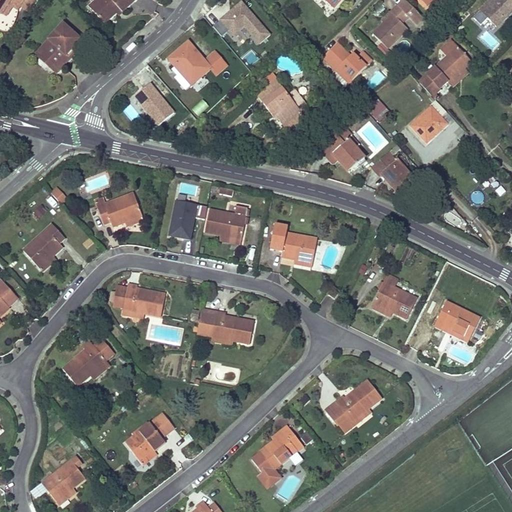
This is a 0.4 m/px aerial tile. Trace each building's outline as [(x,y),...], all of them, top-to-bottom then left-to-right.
[(0,0),(0,13),(2,15),(9,4),(11,2),(20,8),(27,12),(34,0),(0,0)] [(97,0),(88,8),(92,12),(101,4),(97,0)] [(97,0),(101,4),(92,12),(104,25),(116,14),(114,12),(118,9),(122,13),(136,1),(134,0),(97,0)] [(323,0),(335,11),(345,0),(323,0)] [(392,15),(384,23),(373,35),(388,50),(407,30),(401,24),(407,18),(416,26),(423,19),(404,0),(403,0),(390,13),(392,15)] [(511,0),(490,0),(491,1),(473,19),(480,26),(487,19),(495,28),(511,10),(511,0)] [(270,36),(242,1),(230,11),(220,19),(222,21),(230,31),(234,36),(244,28),(259,46),(270,36)] [(11,2),(9,4),(13,6),(19,10),(20,8),(11,2)] [(9,4),(2,15),(5,17),(13,6),(9,4)] [(390,13),(382,22),(384,23),(392,15),(390,13)] [(452,32),(460,24),(455,19),(447,26),(452,32)] [(230,31),(222,21),(215,26),(223,36),(230,31)] [(62,25),(48,40),(52,43),(41,55),(57,69),(71,54),(69,52),(79,40),(62,25)] [(52,43),(48,40),(35,55),(54,72),(57,69),(41,55),(52,43)] [(79,40),(69,52),(71,54),(73,55),(83,43),(79,40)] [(447,57),(428,75),(440,89),(447,82),(448,83),(471,62),(451,40),(441,50),(447,57)] [(168,60),(175,68),(177,66),(193,84),(211,69),(217,76),(228,67),(216,53),(205,62),(188,43),(168,60)] [(323,58),(336,72),(340,68),(353,81),(372,62),(363,52),(356,58),(353,55),(351,57),(348,59),(345,56),(347,54),(337,44),(323,58)] [(177,66),(175,68),(191,86),(193,84),(177,66)] [(340,68),(336,72),(350,85),(353,81),(340,68)] [(274,115),(284,128),(301,114),(288,97),(276,82),(256,96),(272,117),(274,115)] [(151,84),(136,96),(159,125),(174,112),(151,84)] [(296,90),(288,97),(301,114),(309,108),(296,90)] [(202,100),(191,111),(198,117),(208,106),(202,100)] [(426,145),(435,137),(434,135),(441,129),(438,125),(442,121),(441,120),(446,114),(436,104),(410,127),(426,145)] [(301,114),(284,128),(287,131),(304,118),(301,114)] [(434,135),(435,137),(446,126),(442,121),(438,125),(441,129),(434,135)] [(343,126),(323,143),(339,161),(341,159),(352,171),(364,160),(355,149),(359,145),(343,126)] [(339,161),(323,143),(317,148),(333,165),(339,161)] [(388,153),(373,166),(387,181),(389,179),(399,192),(412,180),(403,169),(407,166),(400,157),(395,161),(388,153)] [(341,159),(339,161),(349,173),(352,171),(341,159)] [(389,179),(387,181),(397,194),(399,192),(389,179)] [(59,192),(53,197),(61,206),(66,201),(59,192)] [(105,205),(96,209),(103,227),(111,224),(113,229),(125,224),(143,217),(134,195),(105,205)] [(180,195),(178,203),(185,204),(186,197),(180,195)] [(195,218),(197,206),(185,204),(178,203),(176,202),(169,237),(191,241),(195,218)] [(47,211),(41,205),(34,212),(40,218),(47,211)] [(207,208),(197,206),(195,218),(205,219),(207,208)] [(205,233),(220,236),(241,240),(247,210),(236,208),(234,215),(228,214),(210,211),(205,233)] [(143,217),(125,224),(127,228),(144,221),(143,217)] [(23,251),(40,270),(53,258),(63,249),(60,245),(65,240),(52,226),(23,251)] [(282,259),(295,261),(313,265),(318,241),(287,234),(288,228),(275,226),(271,250),(283,253),(282,259)] [(241,240),(220,236),(219,242),(240,247),(241,240)] [(53,258),(40,270),(42,273),(56,261),(53,258)] [(387,278),(373,304),(392,315),(393,313),(407,320),(417,300),(394,289),(397,283),(387,278)] [(0,317),(9,310),(7,307),(17,299),(3,282),(0,283),(0,317)] [(128,285),(123,311),(145,316),(145,315),(161,318),(165,296),(137,290),(138,287),(128,285)] [(332,287),(327,294),(334,300),(339,293),(332,287)] [(435,326),(442,330),(444,326),(446,327),(446,329),(469,340),(480,319),(447,303),(435,326)] [(392,315),(373,304),(371,308),(390,319),(392,315)] [(145,316),(123,311),(122,316),(144,321),(145,316)] [(202,313),(197,335),(212,338),(211,340),(233,344),(233,342),(250,346),(254,324),(226,318),(226,315),(217,313),(216,316),(202,313)] [(444,326),(442,330),(468,343),(469,340),(446,329),(446,327),(444,326)] [(90,378),(91,379),(108,364),(105,361),(114,354),(103,341),(94,348),(90,344),(83,350),(85,352),(64,370),(78,388),(90,378)] [(108,364),(91,379),(93,381),(110,367),(108,364)] [(354,427),(351,424),(369,409),(382,399),(368,382),(344,399),(343,398),(326,412),(345,435),(354,427)] [(369,409),(351,424),(354,427),(372,413),(369,409)] [(163,415),(156,420),(168,435),(175,429),(163,415)] [(134,437),(125,444),(140,464),(154,452),(165,444),(161,440),(168,435),(156,420),(149,426),(134,437)] [(132,434),(134,437),(149,426),(147,424),(132,434)] [(274,442),(259,453),(252,459),(263,474),(258,477),(260,481),(266,489),(281,478),(275,470),(280,466),(290,458),(295,465),(303,460),(297,453),(303,448),(298,441),(287,427),(280,432),(283,435),(274,442)] [(280,432),(271,439),(274,442),(283,435),(280,432)] [(298,441),(303,448),(311,442),(306,435),(298,441)] [(154,452),(140,464),(143,467),(157,455),(154,452)] [(42,485),(56,503),(73,489),(85,480),(77,469),(82,465),(76,458),(42,485)] [(73,489),(56,503),(58,507),(76,494),(73,489)] [(210,511),(207,508),(203,503),(195,509),(197,511),(196,511),(210,511)] [(220,511),(213,503),(207,508),(210,511),(220,511)]
